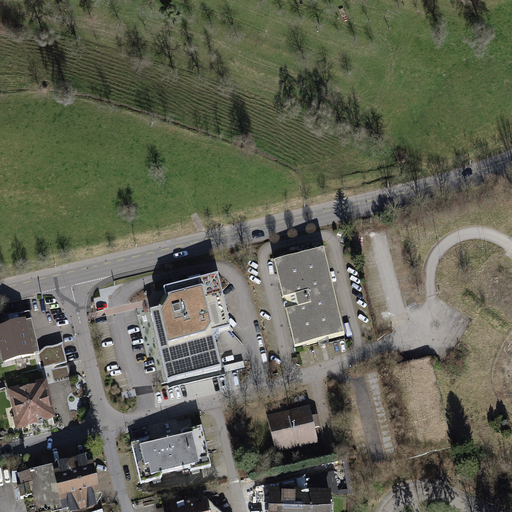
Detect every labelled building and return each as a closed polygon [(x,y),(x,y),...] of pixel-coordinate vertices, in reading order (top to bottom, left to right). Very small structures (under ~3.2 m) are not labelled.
[(326,255),(277,266),(297,351),(346,340),(326,255)] [(159,312),(149,314),(162,370),(166,386),(221,374),(211,337),(229,334),(227,324),(216,280),(162,293),(165,302),(159,312)] [(1,328),(0,328),(0,352),(3,365),(34,358),(34,356),(37,355),(39,355),(38,353),(29,313),(2,320),(1,328)] [(39,355),(37,355),(41,369),(67,363),(63,344),(45,349),(38,353),(39,355)] [(453,447),(432,357),(383,369),(404,459),(434,451),(453,447)] [(71,378),(68,366),(52,370),(54,382),(71,378)] [(46,382),(8,391),(15,419),(13,419),(16,430),(28,427),(28,426),(38,424),(36,417),(46,422),(55,420),(46,382)] [(310,408),(267,418),(275,454),(318,444),(310,408)] [(150,441),(130,446),(140,485),(155,482),(154,477),(188,469),(190,474),(210,469),(201,429),(180,434),(181,438),(151,445),(150,441)] [(55,469),(18,477),(26,511),(90,511),(97,510),(97,508),(102,500),(102,498),(100,497),(93,467),(94,466),(94,464),(86,459),(81,460),(80,463),(65,467),(61,464),(56,465),(55,469)] [(307,478),(310,491),(332,491),(332,496),(339,495),(335,472),(307,478)] [(310,491),(270,490),(269,511),(331,511),(332,496),(332,491),(310,491)] [(218,511),(206,501),(200,507),(202,509),(208,508),(209,511),(218,511)] [(209,511),(208,508),(202,509),(200,507),(196,502),(157,510),(157,511),(209,511)]
